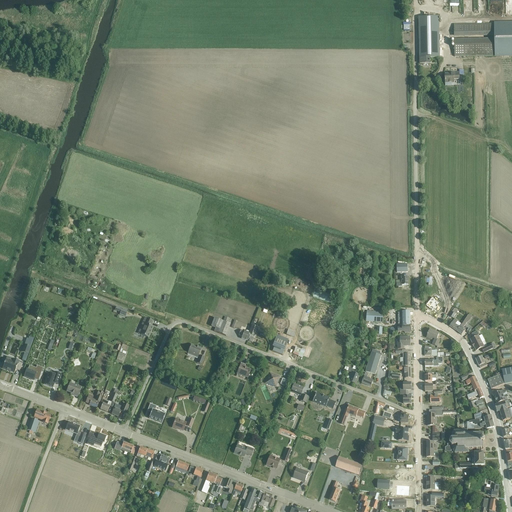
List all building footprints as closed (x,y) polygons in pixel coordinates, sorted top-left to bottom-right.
[(452,0),(452,13),(460,13),(460,0),(452,0)] [(431,64),(430,58),(440,58),(439,17),(419,18),(420,58),(420,64),(431,64)] [(495,34),(495,41),(454,42),(455,57),(511,55),(511,23),(454,25),(454,35),(495,34)] [(459,73),(452,73),(452,74),(445,74),(445,83),(454,83),(454,79),(460,79),(459,73)] [(408,272),(408,265),(397,265),(397,273),(408,272)] [(399,284),(396,284),(397,287),(402,287),(402,286),(408,285),(408,277),(401,277),(402,281),(400,281),(400,284),(399,284)] [(316,286),(313,297),(332,304),(336,293),(316,286)] [(432,298),(426,306),(432,311),(434,308),(439,312),(442,308),(437,305),(438,303),(432,298)] [(367,311),(367,321),(382,322),(382,312),(367,311)] [(402,327),(396,327),(397,332),(405,332),(405,334),(410,334),(410,332),(410,326),(410,312),(402,313),(402,315),(402,325),(402,326),(402,327)] [(463,324),(460,328),(457,331),(462,335),(465,331),(463,329),(468,322),(468,323),(471,318),(468,316),(463,323),(463,324)] [(225,336),(230,324),(228,323),(229,319),(225,317),(223,321),(222,321),(223,321),(215,317),(211,327),(215,328),(214,332),(225,336)] [(142,325),(144,326),(141,334),(149,338),(153,327),(151,326),(153,321),(145,318),(142,325)] [(455,319),(450,326),(453,329),(457,331),(460,328),(455,325),(458,322),(455,319)] [(249,337),(247,341),(252,343),(253,339),(254,339),(256,335),(255,335),(258,327),(252,325),(249,333),(249,332),(248,333),(247,336),(249,337)] [(241,330),(239,336),(242,337),(241,339),(247,341),(249,337),(247,336),(248,333),(249,332),(246,331),(246,332),(241,330)] [(437,340),(439,334),(430,330),(427,338),(432,340),(432,338),(435,339),(432,345),(437,347),(440,341),(437,340)] [(288,340),(277,335),(272,347),(273,347),(272,349),(273,349),(273,351),(282,355),(288,340)] [(478,336),(470,340),(476,351),(482,348),(484,353),(493,348),(491,344),(484,348),(482,343),(485,341),(482,335),(479,337),(478,336)] [(400,341),(397,341),(397,346),(397,349),(404,349),(404,346),(410,346),(410,337),(400,337),(400,341)] [(28,355),(31,347),(30,347),(32,341),(27,339),(25,345),(24,345),(21,352),(28,355)] [(188,353),(187,355),(191,356),(192,354),(198,357),(201,349),(198,347),(196,346),(196,347),(192,345),(191,345),(188,353)] [(297,347),(294,354),(304,358),(307,351),(297,347)] [(373,349),(366,372),(376,375),(382,355),(380,355),(381,352),(373,349)] [(402,362),(402,366),(405,367),(410,367),(410,354),(403,354),(403,362),(402,362)] [(482,356),(476,359),(479,366),(480,369),(487,366),(485,362),(484,362),(482,356)] [(425,367),(433,367),(439,367),(439,364),(443,364),(443,358),(436,358),(436,361),(425,361),(425,367)] [(6,359),(2,369),(14,373),(16,370),(20,371),(22,365),(18,363),(19,361),(13,359),(12,362),(6,359)] [(245,365),(241,364),(237,374),(248,378),(251,370),(244,367),(245,365)] [(25,374),(24,377),(28,378),(29,379),(34,380),(34,379),(35,378),(36,375),(38,376),(40,377),(42,372),(43,368),(37,366),(36,368),(35,372),(28,370),(27,369),(25,374)] [(349,382),(356,385),(360,376),(355,374),(356,371),(349,368),(347,372),(352,373),(349,382)] [(511,368),(502,370),(503,374),(487,380),(491,389),(505,384),(511,382),(511,368)] [(399,380),(400,375),(393,374),(393,372),(389,371),(388,378),(399,380)] [(49,373),(44,385),(53,388),(54,384),(57,385),(61,375),(55,372),(54,375),(49,373)] [(363,380),(361,384),(370,387),(373,381),(369,380),(370,379),(367,378),(368,374),(365,372),(362,380),(363,380)] [(279,377),(270,374),(269,377),(268,377),(267,379),(268,379),(266,383),(275,387),(277,383),(278,383),(278,381),(278,380),(279,377)] [(475,377),(465,382),(467,385),(471,384),(472,387),(470,388),(471,390),(473,389),(475,393),(477,392),(476,391),(480,389),(481,389),(478,384),(475,377)] [(282,378),(280,384),(285,386),(288,380),(282,378)] [(81,387),(70,383),(67,391),(75,394),(74,395),(78,397),(81,387)] [(400,394),(409,394),(409,390),(411,390),(411,383),(403,383),(404,389),(400,389),(400,394)] [(301,396),(304,388),(293,384),(290,392),(301,396)] [(103,403),(100,409),(107,412),(109,406),(112,408),(114,403),(119,391),(115,389),(110,401),(109,402),(108,401),(106,405),(103,403)] [(475,393),(467,396),(469,400),(479,395),(480,399),(484,397),(480,389),(476,391),(477,392),(475,393)] [(502,391),(493,395),(497,404),(507,400),(506,398),(508,397),(505,390),(502,391)] [(98,402),(99,402),(103,393),(99,391),(99,392),(98,391),(96,396),(97,396),(95,401),(91,399),(92,396),(88,395),(85,402),(90,403),(89,405),(96,408),(98,402)] [(329,398),(316,393),(312,402),(326,407),(326,406),(333,409),(336,403),(329,400),(329,398)] [(409,397),(409,394),(400,394),(400,399),(404,399),(404,404),(411,404),(411,397),(409,397)] [(193,399),(192,401),(204,405),(206,401),(194,397),(193,399)] [(511,409),(511,408),(510,409),(509,408),(510,407),(508,401),(495,406),(497,413),(498,412),(499,415),(501,414),(503,421),(510,419),(510,417),(511,416),(511,409)] [(124,403),(124,404),(121,402),(118,409),(114,408),(112,414),(119,417),(121,411),(126,413),(130,405),(124,403)] [(376,411),(375,414),(377,414),(379,407),(380,406),(384,408),(385,405),(378,402),(377,406),(376,411)] [(150,404),(148,411),(151,413),(149,419),(162,424),(165,414),(155,410),(156,407),(150,404)] [(359,410),(349,406),(348,410),(345,409),(340,424),(344,426),(349,414),(356,417),(357,415),(361,416),(360,417),(364,418),(366,413),(359,410)] [(436,426),(436,416),(442,416),(442,410),(429,411),(429,414),(427,414),(427,426),(436,426)] [(48,423),(51,416),(46,414),(42,412),(37,411),(34,417),(43,421),(43,422),(47,424),(48,423)] [(469,423),(467,423),(467,429),(474,429),(483,429),(487,429),(494,427),(492,419),(491,416),(488,417),(479,420),(469,422),(469,423)] [(375,417),(373,424),(377,425),(383,427),(385,419),(375,417)] [(32,419),(28,430),(30,431),(29,433),(32,435),(33,432),(35,433),(39,422),(32,419)] [(186,423),(176,419),(172,428),(178,430),(178,429),(183,431),(186,423)] [(325,426),(324,429),(330,431),(331,428),(333,421),(328,419),(325,426)] [(78,432),(80,427),(69,422),(66,430),(77,435),(77,436),(81,437),(79,443),(82,445),(86,434),(82,433),(82,434),(78,432)] [(396,428),(396,433),(399,433),(398,440),(409,441),(409,436),(408,436),(409,429),(396,428)] [(511,431),(511,432),(510,429),(502,431),(504,438),(511,435),(511,431)] [(477,453),(481,453),(481,452),(482,451),(482,450),(481,449),(481,448),(483,448),(483,449),(484,449),(484,448),(483,444),(484,444),(485,444),(485,443),(485,442),(485,440),(485,439),(484,438),(483,438),(483,434),(484,434),(483,434),(483,433),(482,433),(482,434),(481,434),(481,433),(480,433),(480,434),(476,434),(476,433),(476,434),(472,434),(472,433),(471,433),(471,434),(471,433),(469,433),(467,430),(467,431),(463,431),(463,430),(462,430),(462,431),(458,431),(457,431),(454,431),(454,432),(454,433),(449,433),(449,440),(449,441),(450,441),(450,443),(449,444),(448,445),(448,447),(446,448),(446,451),(448,452),(451,452),(452,453),(454,452),(455,453),(454,453),(455,454),(455,453),(458,453),(459,453),(463,453),(464,453),(467,452),(468,453),(468,452),(472,452),(472,449),(477,449),(477,453)] [(88,441),(87,444),(93,447),(94,445),(94,444),(94,443),(98,445),(102,446),(103,442),(104,442),(105,440),(106,436),(104,436),(101,434),(101,435),(100,435),(99,435),(97,434),(95,433),(93,432),(92,434),(91,437),(91,438),(91,439),(90,438),(90,439),(88,441)] [(117,442),(114,449),(120,452),(120,451),(121,450),(133,455),(136,448),(124,443),(123,444),(117,442)] [(247,449),(237,445),(234,453),(244,457),(245,454),(251,456),(254,450),(247,447),(247,449)] [(140,447),(137,457),(140,458),(143,459),(144,456),(147,450),(140,447)] [(407,461),(408,448),(398,448),(397,460),(407,461)] [(286,463),(291,450),(288,449),(286,454),(285,454),(283,461),(286,463)] [(147,450),(144,456),(143,459),(147,461),(148,458),(152,459),(155,453),(147,450)] [(484,453),(481,453),(477,453),(475,453),(475,454),(472,454),(471,455),(471,457),(472,458),(473,460),(472,460),(472,463),(460,464),(460,469),(472,468),(472,466),(484,465),(484,453)] [(159,462),(156,461),(154,466),(163,470),(166,471),(171,459),(161,455),(159,462)] [(131,472),(137,458),(134,457),(128,470),(131,472)] [(276,459),(270,457),(266,466),(270,467),(271,466),(273,467),(273,468),(276,469),(280,460),(277,458),(276,459)] [(338,457),(335,467),(358,476),(362,465),(338,457)] [(187,471),(189,465),(179,461),(176,467),(187,471)] [(301,469),(296,467),(295,471),(296,471),(293,478),(301,481),(302,479),(306,481),(308,473),(300,470),(301,469)] [(202,475),(204,471),(197,468),(194,475),(198,477),(196,481),(199,482),(201,478),(202,478),(203,475),(202,475)] [(210,483),(214,484),(217,478),(217,476),(209,473),(206,482),(202,492),(207,494),(209,487),(208,487),(210,483)] [(444,481),(444,477),(440,477),(441,476),(433,476),(433,479),(426,479),(426,490),(435,490),(435,483),(437,483),(437,481),(444,481)] [(222,480),(217,478),(214,484),(211,494),(213,494),(214,492),(219,495),(221,489),(219,488),(222,480)] [(225,492),(231,494),(234,486),(231,485),(232,482),(229,481),(228,480),(227,479),(227,480),(226,480),(223,487),(226,489),(225,492)] [(378,480),(377,488),(389,489),(390,481),(378,480)] [(329,500),(335,502),(340,491),(336,489),(338,483),(334,481),(332,488),(333,488),(329,500)] [(237,484),(235,488),(232,495),(236,497),(237,493),(240,494),(243,486),(237,484)] [(500,487),(493,485),(493,489),(485,488),(485,491),(489,492),(488,495),(491,496),(491,497),(498,498),(500,487)] [(408,496),(409,487),(397,486),(396,495),(408,496)] [(244,489),(240,499),(245,500),(248,502),(246,508),(250,510),(257,492),(252,490),(249,496),(246,495),(248,491),(244,489)] [(257,492),(250,510),(252,511),(253,511),(254,508),(253,507),(256,501),(259,503),(259,500),(260,500),(262,494),(257,492)] [(444,494),(432,493),(432,497),(426,497),(426,506),(435,506),(435,497),(444,498),(444,494)] [(264,505),(272,508),(275,500),(271,498),(271,497),(264,494),(261,503),(260,503),(259,506),(263,507),(264,505)] [(362,511),(368,511),(370,509),(366,508),(368,504),(366,503),(368,498),(363,496),(361,501),(364,502),(362,506),(363,507),(361,510),(362,511)] [(483,502),(483,508),(482,508),(481,511),(485,511),(486,510),(489,511),(495,511),(497,501),(482,498),(482,502),(483,502)] [(407,509),(406,501),(392,501),(392,510),(407,509)]
